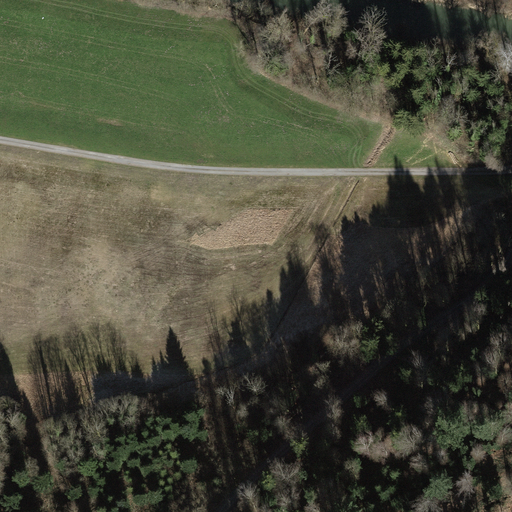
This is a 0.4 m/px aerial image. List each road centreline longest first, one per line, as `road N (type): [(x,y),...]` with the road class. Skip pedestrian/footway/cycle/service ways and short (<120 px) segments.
road 1 (track): [(511,168),(219,171),(0,140)]
road 2 (track): [(511,253),(483,289),(389,355),(222,511)]
